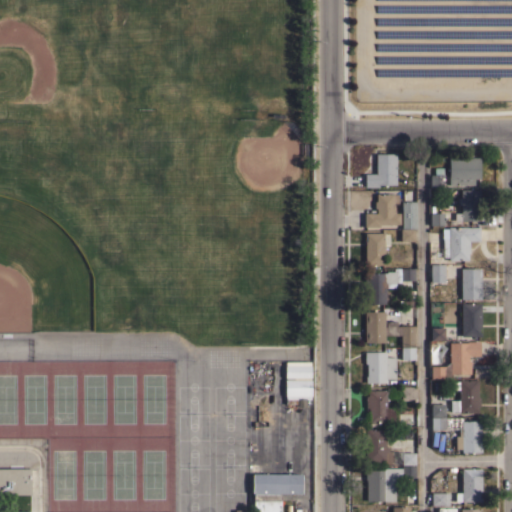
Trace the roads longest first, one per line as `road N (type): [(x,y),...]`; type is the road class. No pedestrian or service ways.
road 1 (residential): [(330,0),(333,511)]
road 2 (residential): [(420,128),(424,511)]
road 3 (residential): [(330,129),(511,126)]
